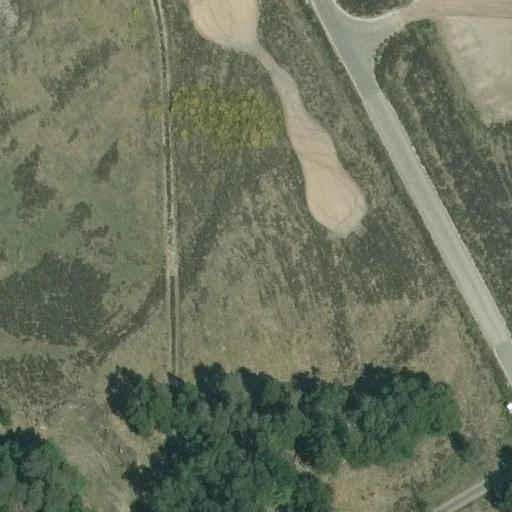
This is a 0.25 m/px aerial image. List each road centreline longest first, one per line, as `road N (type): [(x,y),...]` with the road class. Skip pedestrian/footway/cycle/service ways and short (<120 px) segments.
road 1 (track): [(153,0),(164,55),(175,404),(148,511)]
road 2 (unclassified): [(511,366),(321,0)]
road 3 (track): [(511,10),(434,8),(391,23)]
